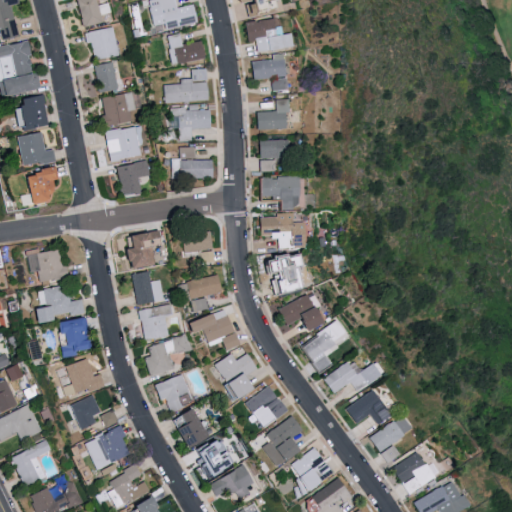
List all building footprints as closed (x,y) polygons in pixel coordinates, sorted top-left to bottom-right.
[(0,0),(0,34),(1,40),(17,36),(10,5),(16,4),(14,0),(0,0)] [(73,0),(80,27),(101,23),(99,15),(109,12),(107,3),(96,5),(94,0),(73,0)] [(146,0),(150,27),(163,25),(164,28),(194,24),(191,5),(175,7),(173,0),(146,0)] [(273,7),(271,0),(236,0),(237,2),(246,0),(248,12),(273,7)] [(254,51),(290,46),(288,33),(279,34),(278,26),(273,27),(272,18),(242,22),(244,42),(253,41),(254,51)] [(117,55),(111,27),(84,32),(90,61),(117,55)] [(168,64),(202,59),(199,41),(180,44),(178,34),(164,36),(168,64)] [(0,95),(38,90),(35,73),(31,74),(26,42),(0,45),(0,95)] [(270,60),(249,61),(249,79),(268,78),(269,90),(284,90),(283,78),(282,78),(281,54),(270,54),(270,60)] [(92,65),(97,93),(116,89),(111,62),(92,65)] [(162,103),(205,101),(204,68),(188,69),(189,78),(178,79),(178,84),(161,85),(162,103)] [(135,110),(131,92),(98,99),(103,127),(130,121),(128,111),(135,110)] [(13,119),(18,119),(19,129),(46,124),(40,94),(16,99),(18,107),(11,108),(13,119)] [(272,99),(272,111),(253,111),(253,129),(282,129),(282,113),(287,112),(287,99),(272,99)] [(208,110),(198,110),(198,105),(186,105),(186,107),(169,107),(169,127),(177,127),(177,140),(189,140),(189,129),(208,129),(208,110)] [(141,127),(103,130),(105,160),(139,158),(138,146),(142,145),(141,127)] [(43,150),(40,132),(15,135),(19,166),(52,161),(51,149),(43,150)] [(255,140),(256,161),(286,160),(286,139),(255,140)] [(192,158),(192,147),(178,148),(178,159),(192,158)] [(209,176),(209,159),(169,160),(169,178),(209,176)] [(146,176),(145,162),(114,165),(117,195),(137,193),(136,177),(146,176)] [(21,172),(25,204),(43,201),(42,192),(50,191),(48,180),(55,179),(54,168),(21,172)] [(295,176),(257,177),(258,201),(277,200),(278,209),(296,208),(295,176)] [(301,247),(300,222),(291,223),(291,215),(256,216),(257,237),(275,237),(276,248),(301,247)] [(120,249),(124,270),(152,265),(149,246),(158,245),(156,230),(123,236),(126,248),(120,249)] [(197,265),(211,263),(208,233),(179,236),(181,256),(196,255),(197,265)] [(35,282),(64,276),(58,248),(35,253),(34,249),(22,251),(26,273),(33,272),(35,282)] [(261,266),(265,284),(285,279),(287,289),(301,285),(298,274),(302,273),(298,257),(261,266)] [(162,299),(158,280),(149,282),(146,271),(128,275),(135,306),(162,299)] [(219,291),(215,274),(183,282),(187,299),(219,291)] [(32,323),(49,321),(48,317),(81,312),(79,298),(60,300),(58,286),(33,290),(36,307),(29,309),(32,323)] [(274,309),(282,326),(295,319),(301,331),(318,323),(304,294),(274,309)] [(189,299),(191,311),(205,309),(204,298),(189,299)] [(142,340),(166,335),(162,316),(170,314),(168,304),(136,311),(142,340)] [(183,323),(187,333),(199,329),(205,346),(219,341),(223,351),(236,346),(223,309),(183,323)] [(52,323),(55,335),(60,334),(62,345),(57,346),(59,358),(76,355),(75,351),(88,349),(82,317),(52,323)] [(342,336),(333,321),(297,346),(317,374),(330,366),(323,356),(335,348),(332,344),(342,336)] [(142,358),(147,376),(171,369),(167,354),(187,349),(184,335),(146,346),(149,356),(142,358)] [(0,368),(8,366),(4,354),(0,355),(0,368)] [(245,354),(232,360),(229,354),(211,363),(229,399),(247,390),(240,376),(253,370),(245,354)] [(91,376),(86,359),(53,369),(58,386),(54,387),(57,398),(86,389),(87,391),(102,387),(98,374),(91,376)] [(376,377),(368,363),(355,371),(349,360),(319,378),(328,394),(347,383),(352,391),(376,377)] [(21,376),(17,364),(3,369),(8,381),(21,376)] [(190,404),(181,375),(150,384),(156,401),(162,399),(166,411),(190,404)] [(4,377),(0,378),(0,411),(15,406),(4,377)] [(261,428),(284,414),(267,385),(243,399),(261,428)] [(373,425),(386,415),(368,390),(342,409),(353,424),(366,415),(373,425)] [(97,413),(92,397),(68,404),(76,429),(94,423),(91,415),(97,413)] [(19,440),(40,431),(28,404),(0,416),(0,440),(16,433),(19,440)] [(202,437),(188,408),(175,415),(180,424),(170,429),(181,448),(202,437)] [(116,421),(110,409),(97,416),(103,427),(116,421)] [(365,439),(376,453),(406,429),(395,415),(365,439)] [(268,441),(259,448),(273,466),(295,450),(287,440),(299,430),(289,416),(263,435),(268,441)] [(130,454),(118,427),(81,443),(93,470),(130,454)] [(204,477),(230,464),(218,438),(191,452),(204,477)] [(50,451),(46,441),(10,455),(21,485),(44,477),(36,456),(50,451)] [(383,464),(396,455),(389,445),(377,453),(383,464)] [(287,464),(306,492),(331,475),(323,462),(322,463),(312,448),(287,464)] [(388,469),(406,495),(435,475),(427,463),(422,466),(412,452),(388,469)] [(106,479),(119,505),(147,491),(141,479),(135,465),(106,479)] [(252,487),(243,466),(206,483),(213,498),(233,489),(235,495),(252,487)] [(339,511),(335,504),(348,496),(337,478),(310,495),(318,509),(313,511),(339,511)] [(27,495),(33,511),(58,511),(58,510),(81,502),(73,481),(64,484),(67,492),(50,498),(46,488),(27,495)] [(410,501),(415,511),(430,511),(435,509),(436,511),(455,511),(464,508),(451,481),(410,501)] [(156,508),(150,495),(128,506),(130,511),(128,511),(152,511),(151,510),(156,508)]
